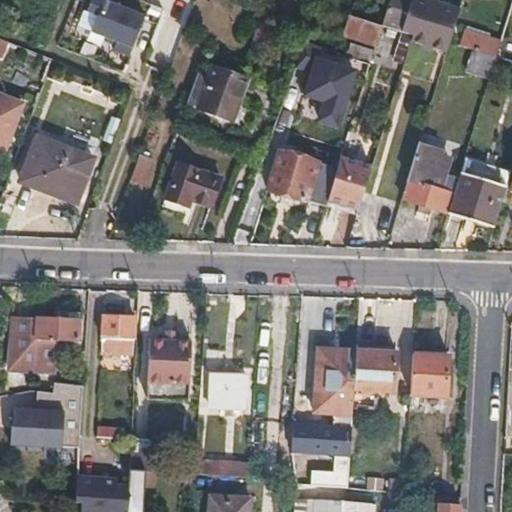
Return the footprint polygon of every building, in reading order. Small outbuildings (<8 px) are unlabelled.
[(145,20),(93,0),(92,0),(87,15),(98,19),(92,35),(117,45),(113,54),(129,60),(145,20)] [(429,0),(390,0),(382,27),(386,29),(388,29),(402,34),(412,37),(412,39),(448,50),(450,43),(455,28),(461,9),(429,0)] [(429,0),(461,9),(463,0),(429,0)] [(343,36),(376,47),(382,27),(349,16),(343,36)] [(391,71),(402,34),(388,29),(386,29),(375,65),(391,71)] [(466,73),(490,81),(497,58),(473,50),(466,73)] [(294,112),(337,126),(356,68),(314,54),(294,112)] [(232,120),(246,81),(202,65),(188,103),(232,120)] [(0,96),(0,143),(6,146),(22,105),(0,96)] [(37,139),(21,182),(77,204),(93,161),(37,139)] [(268,189),(326,208),(328,202),(338,169),(280,151),(268,189)] [(328,202),(359,211),(372,168),(341,159),(338,169),(328,202)] [(452,206),(449,215),(495,228),(511,174),(466,160),(453,202),(452,206)] [(179,165),(166,200),(188,208),(191,200),(211,208),(221,180),(179,165)] [(413,167),(408,181),(410,182),(404,202),(446,214),(448,205),(452,206),(453,202),(439,198),(441,190),(430,187),(434,173),(413,167)] [(408,182),(394,178),(385,207),(400,211),(408,182)] [(60,313),(41,312),(40,318),(60,320),(60,313)] [(40,318),(36,318),(34,362),(37,362),(36,368),(59,370),(60,349),(68,340),(78,340),(80,315),(60,313),(60,320),(40,318)] [(34,362),(36,318),(15,316),(12,360),(34,362)] [(100,355),(129,356),(131,318),(102,317),(100,355)] [(162,341),(178,342),(178,331),(162,330),(162,341)] [(190,342),(178,342),(162,341),(147,340),(145,398),(188,400),(190,342)] [(351,390),(354,351),(314,347),(310,411),(350,414),(351,390)] [(395,354),(354,351),(351,390),(393,393),(395,354)] [(445,355),(412,352),(409,392),(442,395),(445,355)] [(12,367),(33,368),(34,362),(12,360),(12,367)] [(115,389),(132,389),(134,368),(115,368),(115,389)] [(207,407),(242,408),(243,375),(209,373),(207,407)] [(15,430),(13,448),(77,453),(82,387),(53,385),(52,394),(42,393),(40,415),(18,413),(17,430),(15,430)] [(301,400),(293,399),(291,420),(300,420),(301,400)] [(248,436),(249,428),(237,427),(237,436),(248,436)] [(139,474),(149,474),(151,443),(129,442),(127,474),(139,474)] [(200,465),(200,476),(246,477),(247,463),(200,461),(200,465)] [(80,476),(78,511),(126,511),(128,485),(117,484),(117,477),(80,476)] [(402,493),(403,482),(387,482),(386,492),(402,493)] [(417,482),(403,482),(402,493),(417,494),(417,482)] [(420,511),(458,511),(459,504),(444,503),(437,503),(438,496),(420,495),(420,503),(420,511)] [(206,511),(246,511),(247,500),(207,497),(206,511)] [(370,511),(371,507),(292,501),(291,511),(370,511)]
